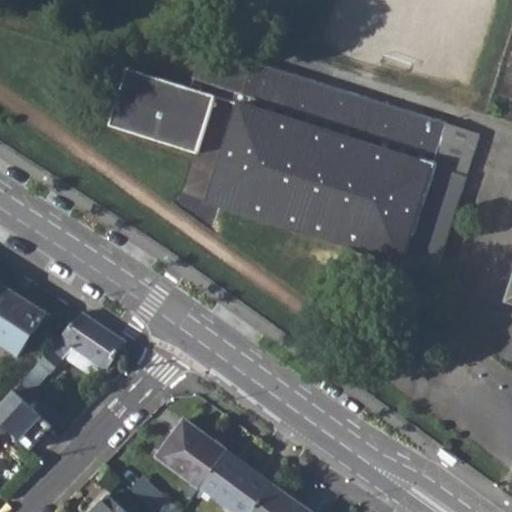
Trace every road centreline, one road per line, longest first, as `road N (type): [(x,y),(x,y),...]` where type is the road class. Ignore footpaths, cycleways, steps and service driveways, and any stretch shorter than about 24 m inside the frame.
road 1 (tertiary): [(195,333),(444,511)]
road 2 (residential): [(195,333),(22,511)]
road 3 (tertiary): [(0,207),(195,333)]
road 4 (unknown): [(486,297),(489,244),(511,158)]
